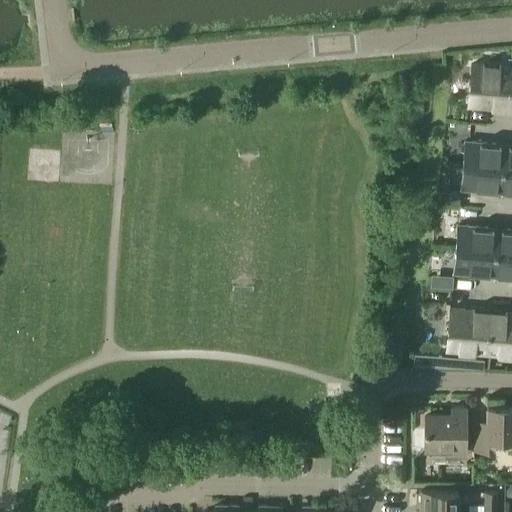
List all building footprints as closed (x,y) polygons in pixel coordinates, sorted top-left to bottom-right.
[(511,67),(471,64),(467,104),(507,108),(511,67)] [(504,144),(464,140),(462,164),(502,168),(504,144)] [(511,144),(504,144),(502,168),(511,168),(511,144)] [(502,168),(462,164),(460,188),(500,192),(502,168)] [(511,168),(502,168),(500,192),(511,192),(511,168)] [(459,204),(460,192),(449,191),(448,203),(459,204)] [(497,228),(457,224),(455,248),(495,251),(497,228)] [(511,228),(497,228),(495,251),(511,252),(511,228)] [(495,251),(455,248),(453,272),(493,275),(495,251)] [(511,252),(495,251),(493,275),(511,276),(511,252)] [(452,287),(453,275),(441,274),(439,286),(452,287)] [(490,311),(450,308),(446,348),(486,352),(490,311)] [(511,313),(490,311),(486,352),(511,354),(511,313)] [(413,457),(413,458),(425,459),(425,447),(445,447),(465,447),(465,405),(450,405),(450,415),(425,415),(424,429),(413,429),(413,457)] [(511,438),(511,406),(487,406),(487,420),(475,420),(475,448),(488,448),(488,438),(511,438)] [(420,510),(457,510),(458,490),(420,489),(420,510)] [(485,511),(497,511),(497,491),(485,490),(485,511)]
